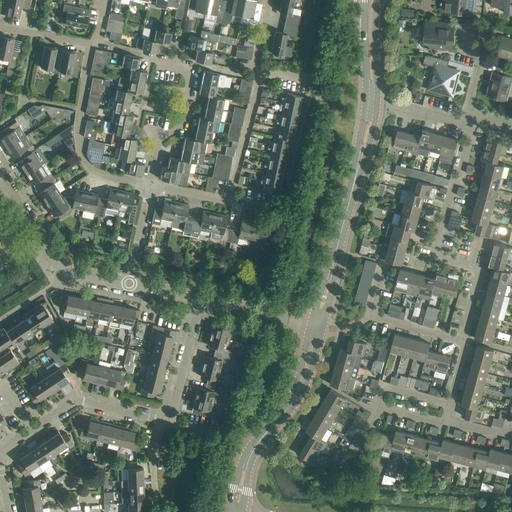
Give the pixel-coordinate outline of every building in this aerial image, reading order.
[(30,0),(8,0),(5,15),(19,18),(21,6),(29,7),(30,0)] [(167,0),(166,4),(171,5),(172,6),(176,10),(175,17),(182,19),(185,0),(167,0)] [(205,12),(207,0),(189,0),(188,9),(205,12)] [(219,0),(207,0),(205,12),(216,15),(214,21),(222,23),(226,3),(219,1),(219,0)] [(241,16),(244,0),(233,0),(232,0),(226,0),(226,3),(222,23),(227,24),(230,22),(231,17),(235,14),(241,16)] [(256,0),(244,0),(241,16),(240,22),(258,26),(262,6),(255,5),(256,0)] [(287,13),(285,23),(298,26),(300,16),(292,14),(294,0),(281,0),(279,12),(287,13)] [(442,4),(441,10),(453,11),(453,9),(459,9),(458,13),(474,15),(475,0),(441,0),(442,1),(440,1),(440,4),(442,4)] [(511,13),(511,0),(492,0),(492,6),(505,7),(504,13),(511,13)] [(82,8),(64,4),(63,11),(67,12),(65,24),(86,28),(88,15),(81,14),(82,8)] [(111,13),(110,19),(124,22),(125,18),(122,17),(122,15),(111,13)] [(108,19),(107,25),(122,28),(124,22),(110,19),(108,19)] [(444,45),(452,45),(454,29),(448,28),(448,22),(426,20),(424,46),(428,47),(428,48),(430,49),(430,47),(444,48),(444,45)] [(296,36),(296,35),(298,26),(285,23),(283,33),(275,31),(271,52),(290,56),(292,47),(285,46),(288,35),(296,36)] [(121,33),(122,28),(107,25),(106,30),(121,33)] [(169,43),(172,32),(162,30),(155,29),(153,40),(160,41),(169,43)] [(0,36),(0,58),(9,60),(6,74),(8,75),(14,76),(19,53),(11,51),(14,39),(0,36)] [(206,39),(199,38),(189,36),(187,47),(197,49),(203,50),(206,39)] [(157,53),(160,41),(153,40),(138,37),(136,48),(157,53)] [(511,40),(511,41),(502,38),(502,39),(503,39),(499,55),(498,54),(498,55),(511,58),(511,40)] [(52,69),(51,72),(58,73),(61,60),(60,60),(55,59),(57,49),(44,46),(40,67),(52,69)] [(95,49),(94,54),(100,55),(98,61),(104,62),(105,55),(109,56),(110,52),(95,49)] [(211,63),(213,54),(213,52),(203,50),(197,49),(194,60),(211,63)] [(62,50),(60,60),(61,60),(58,73),(59,73),(59,71),(70,73),(70,75),(77,77),(79,64),(73,63),(75,53),(62,50)] [(102,73),(104,62),(98,61),(100,55),(94,54),(91,71),(102,73)] [(138,69),(140,58),(124,54),(121,65),(131,67),(131,68),(137,69),(138,69)] [(429,88),(452,94),(458,72),(447,69),(449,61),(433,57),(425,56),(423,63),(435,66),(429,88)] [(145,82),(147,71),(138,69),(137,69),(131,68),(129,79),(145,82)] [(511,70),(505,69),(503,74),(493,72),(491,80),(494,81),(490,96),(506,100),(509,91),(511,79),(511,70)] [(224,87),(226,75),(203,71),(201,82),(217,86),(224,87)] [(12,86),(14,76),(8,75),(6,84),(12,86)] [(92,77),(90,89),(96,90),(97,84),(102,85),(104,79),(92,77)] [(143,94),(145,82),(129,79),(127,90),(133,92),(143,94)] [(252,87),(253,81),(242,79),(239,90),(245,91),(246,85),(252,87)] [(215,97),(215,96),(217,86),(201,82),(199,93),(208,95),(215,97)] [(100,96),(102,85),(97,84),(96,90),(90,89),(89,94),(100,96)] [(249,97),(252,87),(246,85),(245,91),(239,90),(238,94),(249,97)] [(131,103),(133,92),(127,90),(117,88),(114,99),(131,103)] [(300,105),(302,96),(287,93),(286,98),(282,97),(281,101),(300,105)] [(99,105),(100,96),(89,94),(86,108),(92,109),(93,103),(99,105)] [(225,98),(215,96),(215,97),(208,95),(206,107),(222,110),(225,98)] [(131,103),(114,99),(110,98),(107,109),(113,110),(117,111),(128,113),(131,103)] [(298,114),(300,105),(281,101),(280,106),(284,106),(283,111),(298,114)] [(40,106),(34,105),(40,114),(45,110),(47,113),(52,109),(54,113),(49,116),(51,118),(60,113),(65,109),(42,105),(40,106)] [(234,106),(233,112),(241,114),(240,119),(243,120),(246,109),(234,106)] [(220,121),(222,110),(206,107),(204,117),(204,118),(215,120),(220,121)] [(65,109),(60,113),(63,118),(74,111),(65,109)] [(133,114),(128,113),(117,111),(113,110),(110,122),(131,126),(133,114)] [(296,123),(298,114),(283,111),(282,116),(278,115),(277,119),(296,123)] [(240,119),(241,114),(233,112),(231,123),(241,125),(242,126),(243,120),(240,119)] [(218,132),(220,121),(215,120),(204,118),(204,117),(199,116),(197,128),(213,131),(218,132)] [(294,132),(296,123),(277,119),(276,123),(280,124),(280,129),(294,132)] [(98,122),(87,120),(85,131),(90,132),(91,126),(97,128),(98,122)] [(0,140),(5,149),(26,135),(16,121),(0,132),(0,140)] [(129,137),(131,126),(110,122),(108,133),(113,134),(122,136),(128,137),(129,137)] [(240,131),(241,125),(231,123),(230,123),(228,134),(233,135),(234,130),(240,131)] [(74,124),(58,134),(67,147),(75,142),(73,130),(74,124)] [(94,141),(97,128),(91,126),(90,132),(85,131),(84,136),(90,137),(89,141),(105,144),(105,143),(94,141)] [(210,142),(213,131),(197,128),(194,139),(207,142),(210,142)] [(292,141),(294,132),(280,129),(279,133),(275,132),(274,137),(289,140),(292,141)] [(239,136),(240,131),(234,130),(233,135),(228,134),(227,139),(237,142),(238,136),(239,136)] [(405,150),(410,133),(398,130),(393,147),(403,149),(405,150)] [(428,157),(430,150),(435,133),(422,130),(421,137),(418,149),(418,150),(417,153),(428,157)] [(421,137),(410,133),(405,150),(417,153),(418,150),(418,149),(421,137)] [(442,153),(446,136),(435,133),(430,150),(442,153)] [(136,150),(138,139),(129,137),(128,137),(122,136),(113,134),(110,144),(120,146),(120,147),(136,150)] [(35,149),(32,144),(26,135),(5,149),(12,158),(21,152),(24,156),(35,149)] [(458,139),(446,136),(442,153),(453,156),(458,139)] [(500,153),(504,141),(487,136),(484,148),(500,153)] [(194,139),(185,137),(182,148),(199,152),(203,152),(205,153),(207,142),(194,139)] [(287,149),(289,140),(274,137),(274,141),(269,140),(268,145),(287,149)] [(104,150),(105,144),(89,141),(88,146),(104,150)] [(286,158),(287,149),(268,145),(268,149),(272,150),(271,154),(286,158)] [(102,159),(104,150),(88,146),(86,154),(87,156),(90,160),(93,164),(96,167),(100,169),(102,159)] [(134,161),(136,150),(120,147),(117,158),(126,160),(133,161),(134,161)] [(203,152),(199,152),(182,148),(180,159),(185,160),(185,161),(191,162),(196,163),(201,164),(203,152)] [(497,164),(500,153),(484,148),(480,160),(487,162),(497,164)] [(26,175),(44,163),(41,164),(35,155),(38,154),(35,149),(24,156),(27,161),(20,166),(26,175)] [(217,153),(216,161),(231,164),(233,156),(217,153)] [(284,166),(286,158),(271,154),(270,159),(266,158),(265,162),(284,166)] [(191,162),(185,161),(185,160),(180,159),(169,157),(167,168),(181,171),(183,172),(189,173),(191,162)] [(143,175),(145,163),(134,161),(133,161),(126,160),(123,173),(137,176),(138,173),(143,175)] [(230,170),(231,164),(216,161),(214,166),(230,170)] [(282,175),(284,166),(265,162),(264,167),(268,167),(267,172),(282,175)] [(501,178),(504,166),(497,164),(487,162),(484,173),(501,178)] [(53,177),(44,163),(26,175),(32,184),(39,180),(42,184),(53,177)] [(228,181),(230,170),(214,166),(212,178),(218,179),(228,181)] [(167,168),(162,167),(160,179),(164,180),(164,182),(178,185),(181,171),(167,168)] [(422,179),(424,172),(413,169),(411,176),(422,179)] [(280,184),(282,175),(267,172),(266,177),(262,176),(261,180),(280,184)] [(383,172),(380,183),(386,185),(388,177),(389,173),(383,172)] [(434,182),(435,175),(424,172),(422,179),(434,182)] [(498,189),(501,178),(484,173),(481,185),(498,189)] [(446,178),(435,175),(434,182),(444,185),(446,178)] [(44,203),(60,192),(54,183),(56,182),(53,177),(42,184),(45,188),(38,193),(44,203)] [(218,179),(212,178),(209,177),(206,191),(215,193),(218,179)] [(278,193),(280,184),(261,180),(260,184),(264,185),(263,190),(278,193)] [(435,186),(425,183),(418,181),(415,193),(424,196),(431,198),(435,186)] [(495,201),(498,189),(481,185),(478,196),(495,201)] [(118,210),(122,191),(110,188),(108,199),(102,198),(101,204),(99,217),(104,218),(105,214),(117,216),(118,210)] [(83,210),(87,192),(76,190),(74,199),(73,203),(57,214),(60,219),(72,211),(72,208),(83,210)] [(134,193),(122,191),(118,210),(130,212),(128,222),(133,224),(137,205),(132,204),(134,193)] [(421,207),(424,196),(415,193),(408,191),(405,203),(421,207)] [(73,203),(74,199),(65,197),(63,198),(60,192),(44,203),(50,212),(51,211),(54,216),(57,214),(73,203)] [(98,194),(87,192),(83,210),(94,212),(93,216),(99,217),(101,204),(96,203),(98,194)] [(491,213),(495,201),(478,196),(475,208),(491,213)] [(173,221),(176,202),(171,201),(171,198),(165,197),(163,209),(155,207),(152,223),(160,224),(161,219),(172,221),(173,221)] [(188,204),(176,202),(173,221),(172,221),(171,226),(183,229),(182,234),(190,236),(194,218),(186,217),(188,204)] [(418,219),(421,207),(405,203),(401,214),(418,219)] [(488,224),(491,213),(475,208),(471,220),(478,222),(479,221),(488,224)] [(211,232),(215,213),(203,211),(201,220),(194,218),(190,236),(198,237),(199,230),(211,232)] [(227,215),(215,213),(211,232),(223,234),(222,240),(229,242),(232,229),(224,228),(227,215)] [(415,231),(418,219),(401,214),(398,225),(398,226),(411,230),(415,231)] [(250,240),(254,221),(242,219),(240,231),(232,229),(229,242),(237,244),(238,238),(250,240)] [(266,224),(254,221),(250,240),(262,243),(261,249),(261,248),(269,250),(272,235),(264,233),(266,224)] [(500,227),(488,224),(479,221),(478,222),(475,233),(497,239),(500,227)] [(408,241),(411,230),(398,226),(398,225),(395,224),(392,237),(408,241)] [(83,230),(81,236),(93,238),(94,232),(83,230)] [(405,253),(408,241),(392,237),(388,248),(405,253)] [(507,259),(510,247),(493,242),(490,254),(507,259)] [(402,265),(405,253),(388,248),(388,250),(385,260),(402,265)] [(504,271),(504,270),(507,259),(490,254),(487,266),(494,268),(504,271)] [(366,260),(364,265),(375,268),(377,263),(366,260)] [(374,274),(375,268),(364,265),(363,271),(374,274)] [(511,272),(504,270),(504,271),(494,268),(491,280),(507,284),(511,272)] [(407,289),(412,272),(400,269),(395,285),(405,288),(407,289)] [(373,279),(374,274),(363,271),(362,276),(373,279)] [(444,291),(449,275),(436,271),(435,278),(435,279),(432,288),(433,288),(444,291)] [(419,292),(424,275),(412,272),(407,289),(419,292)] [(435,279),(435,278),(424,275),(419,292),(431,295),(433,288),(432,288),(435,279)] [(460,278),(449,275),(444,291),(446,292),(456,295),(460,278)] [(371,284),(373,279),(362,276),(360,281),(371,284)] [(504,296),(507,284),(491,280),(487,291),(504,296)] [(370,289),(371,284),(360,281),(359,286),(370,289)] [(368,294),(370,289),(359,286),(357,291),(368,294)] [(367,300),(368,294),(357,291),(356,297),(367,300)] [(501,307),(504,296),(487,291),(484,303),(501,307)] [(76,312),(79,297),(63,294),(62,301),(66,302),(64,310),(76,312)] [(87,315),(90,300),(79,297),(76,312),(87,315)] [(98,317),(102,298),(97,297),(96,301),(90,300),(87,315),(94,316),(93,320),(98,321),(99,317),(98,317)] [(365,305),(367,300),(356,297),(354,302),(365,305)] [(110,319),(113,304),(107,303),(108,299),(102,298),(98,317),(99,317),(110,319)] [(42,303),(32,309),(42,326),(52,319),(49,314),(42,303)] [(391,303),(387,315),(395,317),(399,318),(401,312),(403,307),(391,303)] [(498,319),(501,307),(484,303),(481,314),(498,319)] [(120,327),(121,322),(124,307),(113,304),(110,319),(108,325),(120,327)] [(138,317),(139,310),(124,307),(121,322),(132,324),(134,316),(138,317)] [(42,326),(32,309),(22,315),(25,319),(24,319),(33,332),(42,326)] [(426,313),(423,325),(427,326),(434,328),(438,315),(427,312),(426,313)] [(495,330),(498,319),(481,314),(478,326),(495,330)] [(33,332),(24,319),(15,325),(23,338),(33,332)] [(225,328),(213,325),(213,327),(211,326),(209,335),(229,339),(231,333),(229,333),(229,329),(236,331),(238,325),(226,322),(225,328)] [(23,338),(15,325),(6,331),(5,332),(11,340),(11,341),(13,345),(23,338)] [(171,348),(176,330),(154,325),(149,342),(154,344),(171,348)] [(494,332),(495,330),(478,326),(475,338),(491,342),(494,332)] [(0,347),(0,348),(11,341),(11,340),(5,332),(6,331),(3,327),(0,329),(0,347)] [(83,337),(84,333),(77,331),(78,329),(73,328),(71,335),(83,337)] [(402,354),(407,337),(395,334),(390,350),(400,353),(402,354)] [(229,339),(209,335),(207,342),(209,343),(208,345),(220,348),(218,353),(230,356),(231,350),(225,349),(225,345),(227,346),(229,339)] [(414,357),(418,340),(407,337),(402,354),(414,357)] [(43,348),(53,342),(50,338),(41,344),(43,348)] [(65,339),(61,346),(66,350),(71,342),(65,339)] [(350,339),(347,350),(347,351),(357,354),(356,354),(363,356),(364,353),(367,344),(350,339)] [(431,344),(418,340),(414,357),(425,360),(426,360),(428,350),(429,350),(431,344)] [(34,354),(43,348),(41,344),(31,350),(34,354)] [(169,359),(171,348),(154,344),(152,355),(169,359)] [(384,362),(388,346),(382,345),(380,350),(377,360),(384,362)] [(494,350),(477,345),(474,357),(491,362),(491,359),(494,350)] [(10,349),(0,355),(0,373),(19,362),(10,349)] [(347,351),(347,350),(340,349),(337,361),(353,365),(356,354),(357,354),(347,351)] [(24,360),(34,354),(31,350),(22,357),(24,360)] [(440,354),(429,350),(428,350),(426,360),(425,360),(423,367),(435,370),(440,354)] [(228,362),(230,356),(218,353),(217,359),(206,356),(205,358),(203,358),(201,366),(221,370),(226,372),(228,362)] [(447,373),(452,357),(440,354),(435,370),(437,371),(447,373)] [(166,370),(169,359),(152,355),(149,366),(166,370)] [(491,362),(474,357),(471,369),(488,373),(491,362)] [(94,382),(98,366),(87,363),(87,361),(81,359),(78,372),(84,373),(82,380),(94,382)] [(99,361),(98,366),(94,382),(105,385),(109,368),(110,364),(99,361)] [(353,365),(337,361),(334,372),(350,377),(353,365)] [(71,373),(65,365),(64,362),(58,366),(59,367),(50,374),(59,388),(69,382),(66,376),(71,373)] [(163,381),(166,370),(149,366),(146,377),(163,381)] [(221,370),(201,366),(199,373),(201,374),(200,376),(212,379),(211,384),(222,387),(224,381),(217,380),(218,376),(220,377),(221,370)] [(122,390),(125,377),(119,376),(120,371),(109,368),(105,385),(122,390)] [(488,373),(471,369),(468,380),(484,385),(488,373)] [(350,377),(334,372),(330,384),(347,389),(350,379),(350,377)] [(50,395),(59,388),(50,374),(40,380),(50,395)] [(160,392),(163,381),(146,377),(144,388),(141,387),(140,394),(152,397),(154,391),(160,392)] [(418,387),(420,380),(408,377),(406,387),(413,389),(414,386),(418,387)] [(35,404),(50,395),(40,380),(30,387),(33,390),(28,394),(35,404)] [(481,397),(484,385),(468,380),(465,392),(481,397)] [(221,393),(222,387),(211,384),(209,390),(198,387),(197,389),(195,389),(193,397),(213,402),(215,395),(213,395),(214,391),(221,393)] [(346,398),(331,389),(324,399),(339,408),(341,406),(346,398)] [(478,408),(481,397),(465,392),(461,404),(468,406),(468,405),(478,408)] [(213,402),(193,397),(191,404),(193,405),(193,407),(204,410),(203,415),(214,418),(216,412),(209,411),(210,407),(212,408),(213,402)] [(339,408),(324,399),(318,410),(333,419),(339,408)] [(485,410),(478,408),(468,405),(468,406),(465,417),(482,422),(484,412),(485,410)] [(333,419),(318,410),(312,420),(327,429),(333,419)] [(503,427),(504,421),(506,415),(500,414),(499,419),(494,418),(492,425),(503,427)] [(97,439),(101,421),(90,418),(88,425),(82,423),(79,436),(86,437),(86,436),(97,439)] [(327,429),(312,420),(306,431),(312,434),(321,439),(327,429)] [(108,441),(113,424),(101,421),(97,439),(108,441)] [(119,444),(124,427),(113,424),(108,441),(119,444)] [(119,444),(118,450),(133,454),(134,450),(136,450),(139,438),(134,436),(135,430),(124,427),(119,444)] [(58,430),(48,437),(57,452),(67,445),(68,447),(73,443),(72,441),(66,432),(61,436),(58,430)] [(404,450),(408,433),(396,430),(394,437),(395,437),(392,447),(393,447),(404,450)] [(345,435),(343,438),(352,444),(356,438),(353,435),(347,432),(345,435)] [(414,458),(415,453),(420,437),(408,433),(404,450),(402,455),(414,458)] [(327,442),(321,439),(312,434),(306,444),(321,453),(327,442)] [(395,437),(394,437),(383,434),(378,451),(388,453),(391,454),(393,447),(392,447),(395,437)] [(57,452),(48,437),(38,443),(48,458),(57,452)] [(427,457),(431,440),(420,437),(415,453),(427,457)] [(451,459),(456,443),(443,439),(442,443),(443,443),(439,456),(440,456),(451,459)] [(443,443),(442,443),(431,440),(427,457),(439,460),(440,456),(439,456),(443,443)] [(48,458),(38,443),(29,449),(38,464),(48,458)] [(463,463),(467,446),(456,443),(451,459),(463,463)] [(321,453),(306,444),(300,455),(314,464),(320,455),(321,453)] [(474,466),(479,449),(467,446),(463,463),(474,466)] [(498,469),(503,452),(491,448),(490,452),(487,465),(487,466),(498,469)] [(38,464),(29,449),(19,456),(22,461),(17,465),(25,476),(30,472),(29,470),(38,464)] [(490,452),(479,449),(474,466),(486,469),(487,466),(487,465),(490,452)] [(510,472),(511,463),(511,454),(503,452),(498,469),(510,472)] [(143,467),(133,468),(127,468),(128,480),(143,480),(143,467)] [(39,479),(36,479),(26,481),(27,487),(21,488),(23,500),(40,497),(38,486),(40,486),(39,479)] [(144,491),(143,480),(128,480),(128,492),(144,491)] [(144,502),(144,491),(128,492),(122,492),(122,503),(125,503),(128,503),(144,502)] [(42,508),(40,497),(23,500),(25,511),(42,508)] [(144,511),(144,502),(128,503),(125,503),(125,508),(129,508),(128,511),(144,511)]
